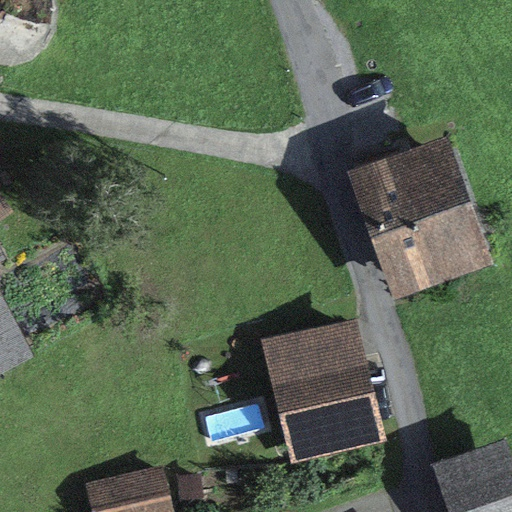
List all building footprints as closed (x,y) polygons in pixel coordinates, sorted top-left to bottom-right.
[(449,136),(349,174),(391,299),(495,268),(449,136)] [(0,372),(31,356),(0,294),(0,216),(12,208),(0,190),(0,372)] [(357,318),(261,340),(291,464),(386,440),(357,318)] [(437,463),(433,465),(450,511),(511,511),(511,454),(507,440),(437,463)] [(173,511),(162,465),(87,483),(92,511),(173,511)] [(201,473),(177,475),(179,499),(203,499),(201,473)]
